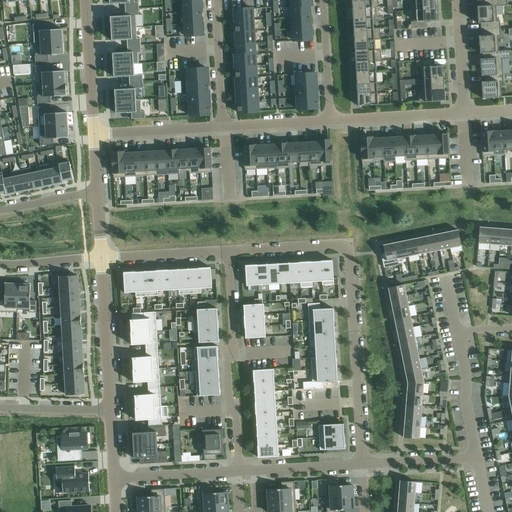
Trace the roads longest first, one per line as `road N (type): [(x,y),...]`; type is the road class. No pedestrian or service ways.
road 1 (residential): [(361,464),(347,247),(227,251)]
road 2 (residential): [(227,251),(226,360),(238,470)]
road 3 (residential): [(444,274),(478,457)]
road 4 (residential): [(101,257),(109,410)]
road 5 (residential): [(86,0),(93,134)]
road 6 (residential): [(330,120),(463,112)]
road 7 (residential): [(93,134),(222,126)]
road 8 (residential): [(214,0),(222,126)]
road 9 (residential): [(227,251),(101,257)]
road 10 (residential): [(236,470),(113,478)]
road 11 (residential): [(330,120),(323,0)]
